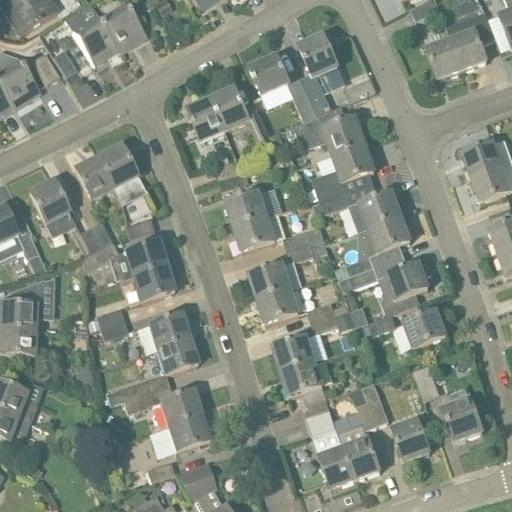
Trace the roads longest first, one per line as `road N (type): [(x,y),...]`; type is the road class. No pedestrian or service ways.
road 1 (residential): [(281,511),(226,322),(143,97)]
road 2 (residential): [(511,428),(411,132)]
road 3 (residential): [(143,97),(304,0)]
road 4 (residential): [(0,165),(143,97)]
road 5 (residential): [(411,132),(349,0)]
